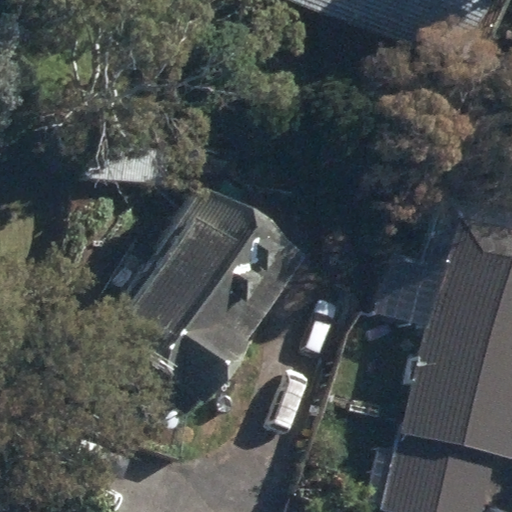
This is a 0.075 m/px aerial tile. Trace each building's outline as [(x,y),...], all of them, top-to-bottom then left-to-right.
[(250,0),(428,68),(454,0),(250,0)] [(511,11),(492,58),(511,67),(511,11)] [(151,156),(88,155),(87,192),(150,193),(151,156)] [(57,349),(166,419),(266,258),(163,194),(143,226),(136,222),(57,349)] [(362,511),(459,511),(470,459),(488,463),(503,386),(511,388),(511,385),(511,345),(510,345),(511,334),(511,239),(420,222),(362,511)]
